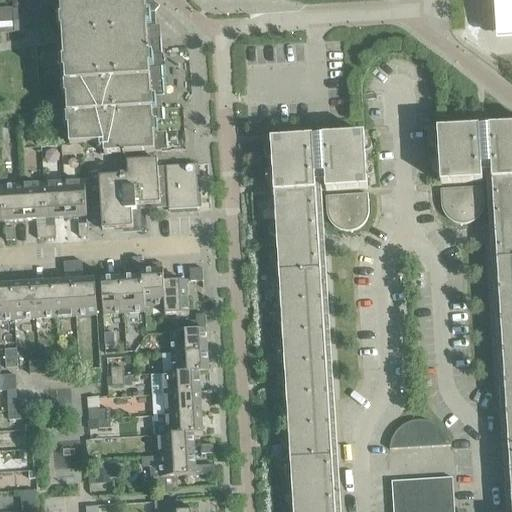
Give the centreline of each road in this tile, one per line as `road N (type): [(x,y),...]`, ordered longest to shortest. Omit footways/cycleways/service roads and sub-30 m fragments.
road 1 (residential): [(482,511),(469,419),(442,377),(434,264),(405,231)]
road 2 (residential): [(362,511),(366,424),(387,387),(378,274),(405,231)]
road 3 (residential): [(0,257),(193,244)]
road 4 (residential): [(435,0),(417,9),(269,18)]
road 5 (residential): [(405,231),(394,85)]
